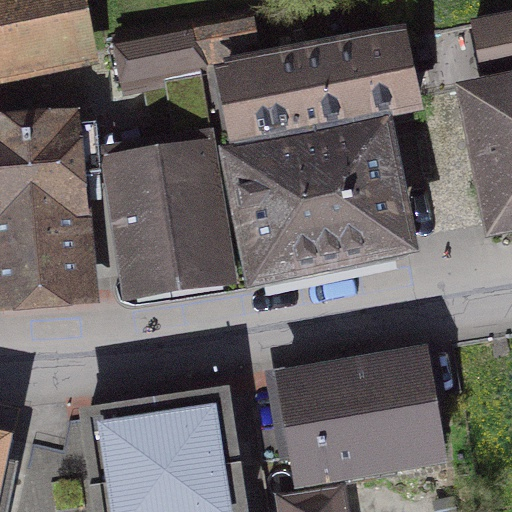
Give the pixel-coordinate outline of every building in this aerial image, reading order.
[(68,0),(0,0),(0,74),(80,59),(68,0)] [(191,23),(199,67),(251,57),(242,12),(191,22),(191,23)] [(511,17),(406,39),(401,40),(413,96),(484,81),(488,101),(477,103),(500,221),(511,218),(511,17)] [(128,92),(146,89),(201,78),(199,67),(191,23),(118,38),(128,92)] [(415,108),(413,96),(401,40),(225,72),(240,143),(415,108)] [(213,157),(201,78),(146,89),(160,142),(110,150),(129,289),(224,275),(203,158),(213,157)] [(94,126),(0,133),(0,283),(1,296),(77,289),(68,177),(98,174),(94,126)] [(374,139),(241,166),(259,270),(394,243),(374,139)] [(424,359),(281,383),(297,481),(441,456),(424,359)] [(86,418),(100,511),(239,511),(222,398),(86,418)] [(0,511),(4,511),(14,465),(0,461),(0,511)] [(289,511),(339,511),(337,497),(289,504),(289,511)]
